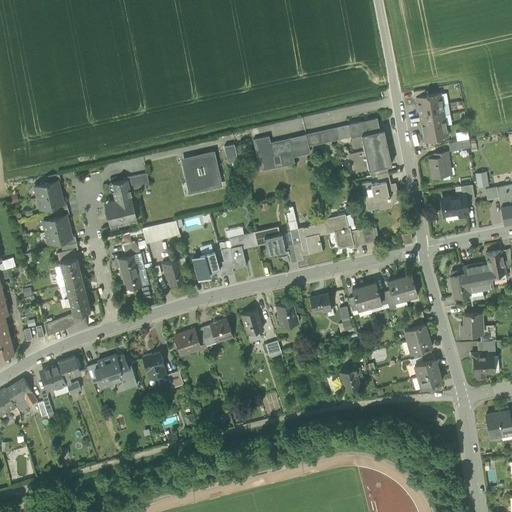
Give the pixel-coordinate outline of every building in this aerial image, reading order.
[(413,92),(414,97),(416,97),(426,95),(425,89),(415,91),(413,92)] [(416,97),(418,108),(442,104),(440,93),(426,95),(416,97)] [(444,115),(442,104),(418,108),(420,119),(444,115)] [(446,126),(444,115),(420,119),(422,130),(446,126)] [(361,135),(369,169),(386,165),(391,164),(384,129),(380,130),(377,117),(348,124),(350,136),(351,137),(361,135)] [(348,124),(336,127),(339,139),(350,136),(348,124)] [(448,137),(446,126),(422,130),(424,141),(434,139),(448,137)] [(324,143),(339,139),(336,127),(321,130),(324,143)] [(306,134),(308,146),(321,143),(319,131),(306,134)] [(292,152),(293,156),(310,152),(308,146),(306,134),(289,138),(292,152)] [(253,140),(260,171),(276,167),(273,156),(270,142),(269,136),(253,140)] [(270,142),(273,156),(292,152),(289,138),(270,142)] [(422,141),(423,147),(435,145),(434,139),(424,141),(422,141)] [(449,143),(450,151),(462,149),(460,140),(449,143)] [(224,146),(228,163),(238,160),(234,144),(224,146)] [(429,158),(433,177),(448,175),(447,169),(450,168),(447,151),(434,153),(435,157),(429,158)] [(183,160),(189,190),(220,183),(213,152),(192,157),(192,158),(183,160)] [(273,156),(276,167),(294,163),(293,156),(292,152),(273,156)] [(390,179),(388,171),(386,165),(369,169),(370,175),(377,174),(378,182),(390,179)] [(476,173),(478,187),(488,185),(485,171),(476,173)] [(127,179),(129,189),(149,185),(146,173),(126,178),(127,179)] [(47,176),(49,182),(58,180),(61,179),(59,174),(47,176)] [(105,207),(110,227),(111,226),(111,224),(117,222),(118,225),(129,222),(129,220),(135,218),(136,220),(137,220),(129,189),(127,179),(113,182),(115,190),(113,191),(115,199),(108,201),(109,206),(105,207)] [(390,198),(389,196),(398,194),(396,185),(391,186),(390,183),(390,179),(378,182),(371,183),(370,181),(361,183),(367,210),(391,204),(389,198),(390,198)] [(34,186),(37,197),(60,191),(58,180),(49,182),(34,186)] [(499,197),(500,205),(511,202),(511,183),(498,186),(497,186),(499,197)] [(465,194),(466,201),(474,199),(472,184),(460,186),(462,195),(465,194)] [(485,188),(487,199),(499,197),(497,186),(485,188)] [(63,202),(60,191),(37,197),(40,208),(54,205),(63,202)] [(389,198),(391,204),(399,197),(398,194),(389,196),(390,198),(389,198)] [(459,212),(460,215),(467,213),(467,211),(467,210),(466,201),(465,194),(462,195),(442,198),(445,214),(459,212)] [(69,213),(68,207),(66,202),(63,202),(54,205),(56,210),(57,216),(66,214),(69,213)] [(511,202),(500,205),(504,223),(511,221),(511,202)] [(285,207),(288,221),(296,219),(293,206),(285,207)] [(338,219),(324,222),(326,232),(334,231),(338,247),(353,244),(350,235),(351,235),(349,226),(348,227),(344,213),(338,215),(338,219)] [(43,220),(45,231),(69,225),(66,214),(57,216),(43,220)] [(146,243),(168,236),(180,233),(176,219),(164,222),(142,227),(146,243)] [(297,227),(296,219),(288,221),(290,229),(297,227)] [(318,234),(326,232),(324,222),(324,221),(314,224),(316,235),(318,234)] [(322,249),(318,234),(316,235),(314,224),(297,227),(301,241),(303,249),(301,250),(301,252),(308,251),(309,252),(322,249)] [(72,236),(69,225),(45,231),(48,242),(72,236)] [(278,225),(262,229),(265,239),(264,240),(265,242),(268,254),(276,252),(277,255),(286,253),(284,245),(281,233),(280,233),(278,225)] [(361,228),(362,232),(365,243),(376,240),(372,225),(361,228)] [(239,234),(244,233),(242,226),(226,230),(228,237),(229,236),(239,234)] [(301,241),(297,227),(290,229),(293,243),(301,241)] [(256,241),(264,240),(265,239),(262,229),(254,231),(256,241)] [(241,245),(256,241),(254,231),(244,233),(239,234),(241,245)] [(402,234),(404,242),(409,241),(412,240),(411,234),(410,232),(402,234)] [(181,239),(180,233),(168,236),(169,243),(181,239)] [(242,248),(241,245),(239,234),(229,236),(229,240),(231,246),(230,246),(233,259),(234,266),(235,267),(246,265),(242,248)] [(360,246),(359,244),(357,234),(351,235),(350,235),(353,244),(353,247),(360,246)] [(63,239),(64,245),(65,245),(76,242),(75,236),(63,239)] [(221,249),(230,246),(231,246),(229,240),(219,243),(220,249),(221,249)] [(301,241),(293,243),(296,260),(303,258),(302,253),(301,252),(301,250),(303,249),(301,241)] [(65,245),(66,251),(75,249),(78,248),(76,242),(65,245)] [(123,245),(124,251),(133,249),(136,248),(135,242),(123,245)] [(199,246),(201,254),(213,250),(211,243),(199,246)] [(291,261),(296,260),(293,243),(287,244),(289,252),(291,261)] [(221,249),(224,261),(233,259),(230,246),(221,249)] [(58,253),(60,260),(77,256),(75,249),(66,251),(58,253)] [(198,277),(207,275),(206,272),(209,271),(219,268),(220,268),(218,261),(214,250),(213,250),(201,254),(200,254),(200,255),(193,257),(195,266),(198,277)] [(492,286),(491,280),(490,275),(505,272),(501,250),(486,253),(488,262),(463,266),(463,268),(464,273),(465,273),(468,291),(473,290),(473,292),(481,290),(480,288),(492,286)] [(140,252),(134,253),(138,269),(144,267),(140,252)] [(117,257),(121,273),(138,269),(134,253),(126,255),(117,257)] [(4,259),(6,267),(16,265),(14,256),(4,259)] [(60,265),(62,272),(80,268),(81,268),(82,264),(78,264),(77,256),(60,260),(59,260),(60,265)] [(185,281),(181,266),(178,258),(161,263),(166,278),(168,278),(170,285),(185,281)] [(227,273),(234,272),(232,267),(234,266),(233,259),(224,261),(227,273)] [(223,260),(218,261),(220,268),(219,268),(221,275),(227,273),(224,261),(223,260)] [(189,267),(193,279),(198,277),(195,266),(189,267)] [(138,269),(142,285),(149,283),(145,267),(144,267),(138,269)] [(62,272),(65,284),(83,280),(84,279),(84,276),(81,275),(80,268),(62,272)] [(142,285),(138,269),(121,273),(125,289),(142,285)] [(62,272),(56,274),(59,286),(65,284),(62,272)] [(506,278),(505,272),(490,275),(491,280),(506,278)] [(411,273),(399,276),(405,297),(417,293),(411,273)] [(469,294),(468,291),(465,273),(464,273),(453,275),(450,276),(450,278),(449,279),(450,286),(452,285),(454,296),(469,294)] [(394,300),(405,297),(399,276),(388,280),(391,291),(393,300),(394,300)] [(65,284),(68,296),(85,292),(87,291),(88,287),(84,287),(83,280),(65,284)] [(375,281),(364,284),(369,305),(381,301),(378,292),(375,281)] [(65,284),(59,286),(62,297),(68,296),(65,284)] [(358,308),(369,305),(364,284),(352,288),(354,295),(358,308)] [(141,287),(144,298),(151,296),(148,286),(141,287)] [(382,304),(388,302),(385,293),(384,290),(378,292),(381,301),(382,304)] [(391,291),(385,293),(388,302),(388,304),(395,302),(394,300),(393,300),(391,291)] [(90,310),(85,292),(68,296),(70,304),(72,312),(73,314),(79,312),(90,310)] [(309,296),(312,310),(323,308),(322,305),(330,303),(328,292),(309,296)] [(348,297),(352,310),(358,308),(354,295),(348,297)] [(68,296),(62,297),(60,298),(62,306),(70,304),(68,296)] [(280,325),(281,326),(287,324),(287,325),(299,322),(297,313),(296,313),(292,300),(293,300),(293,299),(275,303),(275,304),(276,304),(281,325),(280,325)] [(0,303),(0,313),(4,313),(8,312),(6,302),(0,303)] [(350,319),(349,305),(340,306),(342,320),(350,319)] [(247,333),(248,333),(258,329),(263,328),(256,308),(241,313),(247,333)] [(410,314),(412,320),(421,317),(423,317),(422,310),(410,314)] [(72,312),(49,321),(51,326),(54,332),(81,321),(79,312),(73,314),(72,312)] [(460,323),(460,334),(480,333),(481,333),(480,326),(480,312),(479,312),(464,313),(464,323),(460,323)] [(215,335),(217,341),(233,336),(226,317),(216,320),(216,321),(213,322),(213,321),(209,323),(213,335),(215,335)] [(422,323),(421,317),(412,320),(409,321),(411,326),(422,323)] [(343,321),(344,330),(352,330),(351,320),(343,321)] [(0,324),(0,334),(9,332),(7,323),(0,324)] [(200,326),(200,328),(204,338),(213,335),(209,323),(200,326)] [(404,328),(407,340),(428,334),(424,323),(422,323),(411,326),(404,328)] [(35,326),(38,338),(44,336),(41,325),(35,326)] [(480,333),(480,341),(481,341),(493,340),(495,340),(494,325),(480,326),(481,333),(480,333)] [(54,332),(51,326),(45,329),(47,335),(54,332)] [(24,329),(27,341),(32,339),(29,327),(24,329)] [(174,335),(181,354),(191,350),(191,348),(200,345),(199,343),(195,330),(194,328),(174,335)] [(205,341),(204,338),(200,328),(195,330),(199,343),(205,341)] [(261,337),(258,329),(248,333),(251,340),(261,337)] [(0,334),(0,344),(12,342),(9,332),(0,334)] [(431,346),(428,334),(407,340),(411,352),(416,350),(429,347),(431,346)] [(206,345),(216,342),(213,335),(204,338),(205,341),(206,345)] [(277,340),(271,342),(275,354),(281,352),(277,340)] [(493,340),(481,341),(482,353),(494,352),(493,340)] [(0,355),(14,352),(12,342),(0,344),(0,355)] [(269,356),(275,354),(271,342),(265,344),(269,356)] [(418,356),(421,355),(431,352),(429,347),(416,350),(418,356)] [(142,355),(149,378),(157,375),(166,372),(162,361),(163,361),(161,354),(160,354),(159,351),(158,351),(151,353),(151,352),(142,355)] [(433,352),(431,352),(421,355),(423,361),(434,358),(433,352)] [(494,371),(493,354),(479,355),(479,353),(479,352),(478,352),(472,352),(472,353),(473,353),(473,355),(472,355),(472,356),(473,356),(474,372),(476,372),(476,376),(478,378),(483,377),(484,375),(484,372),(494,371)] [(124,387),(136,382),(131,366),(128,367),(123,354),(117,356),(116,354),(97,360),(98,362),(100,367),(94,368),(99,381),(101,387),(112,384),(111,381),(121,378),(124,387)] [(58,362),(59,363),(64,377),(69,376),(80,372),(75,356),(58,362)] [(414,363),(418,375),(438,369),(435,358),(434,358),(423,361),(414,363)] [(100,367),(98,362),(87,366),(93,383),(99,381),(94,368),(100,367)] [(66,383),(64,377),(59,363),(45,368),(46,371),(41,372),(47,390),(53,388),(66,383)] [(360,386),(357,374),(355,367),(340,371),(344,390),(360,386)] [(441,381),(438,369),(418,375),(421,387),(428,385),(441,382),(441,381)] [(168,375),(172,388),(183,384),(179,371),(168,375)] [(327,375),(332,394),(338,393),(333,374),(327,375)] [(160,383),(157,375),(149,378),(152,386),(160,383)] [(69,391),(70,393),(81,389),(78,381),(72,383),(69,376),(64,377),(66,383),(69,391)] [(5,388),(13,401),(17,399),(18,401),(25,397),(29,404),(37,400),(23,377),(5,388)] [(428,385),(430,391),(442,388),(441,382),(428,385)] [(55,395),(69,391),(66,383),(53,388),(55,395)] [(0,415),(16,406),(15,405),(13,401),(5,388),(0,391),(0,415)] [(43,401),(47,412),(52,411),(47,393),(41,395),(43,401)] [(37,403),(42,416),(47,414),(47,412),(43,401),(37,403)] [(509,410),(497,412),(501,434),(511,431),(511,427),(511,423),(509,410)] [(489,436),(501,434),(497,412),(485,414),(489,436)] [(511,431),(501,434),(489,436),(490,440),(511,435),(511,431)]
